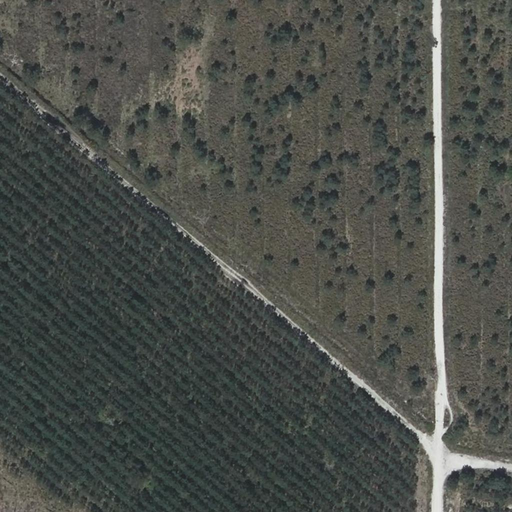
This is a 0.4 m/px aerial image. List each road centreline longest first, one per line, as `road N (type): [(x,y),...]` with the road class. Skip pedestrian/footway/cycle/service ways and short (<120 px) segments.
road 1 (track): [(0,70),(443,456)]
road 2 (track): [(441,511),(444,0)]
